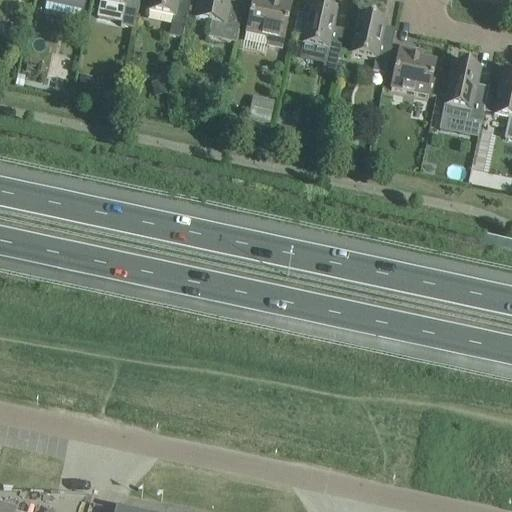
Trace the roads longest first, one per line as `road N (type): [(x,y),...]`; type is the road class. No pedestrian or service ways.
road 1 (motorway): [(0,242),(511,354)]
road 2 (motorway): [(511,299),(0,190)]
road 3 (residential): [(0,414),(463,511)]
